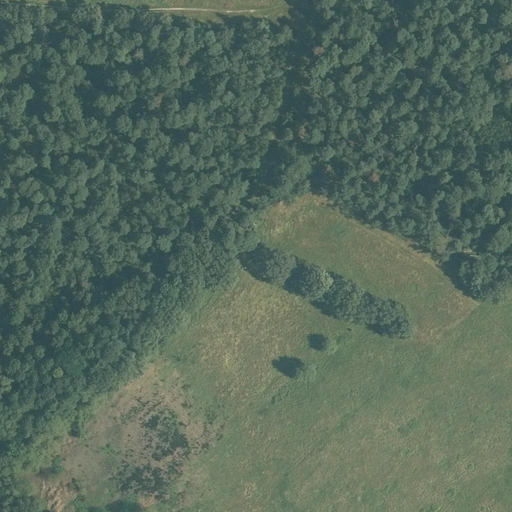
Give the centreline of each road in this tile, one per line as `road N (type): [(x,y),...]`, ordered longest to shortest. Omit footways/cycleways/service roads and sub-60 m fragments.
road 1 (unknown): [(0,9),(231,23),(295,18),(301,0)]
road 2 (track): [(291,14),(261,190)]
